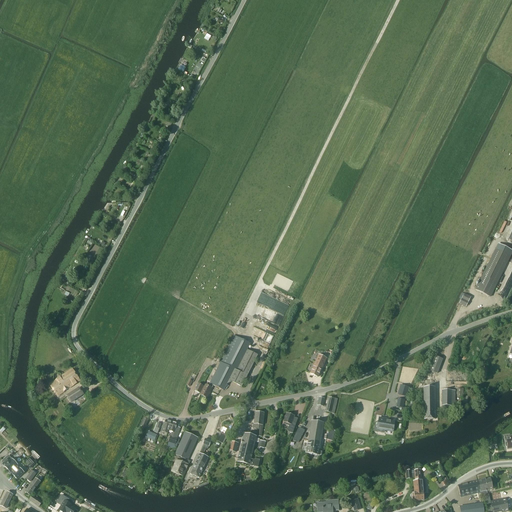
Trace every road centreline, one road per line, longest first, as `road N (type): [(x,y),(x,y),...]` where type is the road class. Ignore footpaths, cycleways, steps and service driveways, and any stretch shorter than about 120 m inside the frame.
road 1 (unclassified): [(85,358),(134,399),(182,421),(347,383),(445,334),(511,312)]
road 2 (unclassified): [(85,358),(71,335),(76,321),(243,0)]
road 3 (track): [(236,330),(397,0)]
road 4 (track): [(126,73),(26,255),(8,303),(0,382)]
road 5 (track): [(54,39),(126,73),(166,0)]
